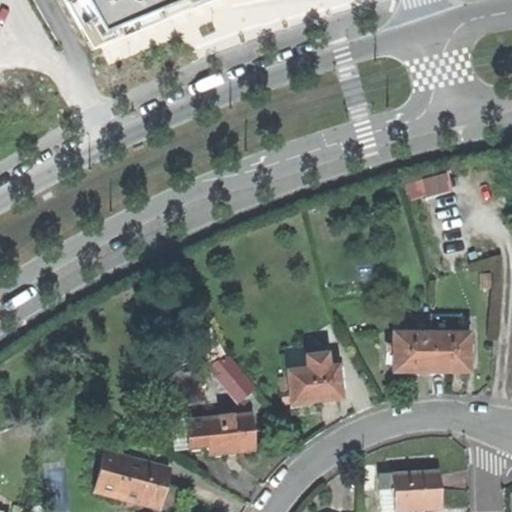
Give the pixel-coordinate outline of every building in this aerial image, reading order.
[(62,0),(92,51),(148,28),(217,0),(62,0)] [(450,172),(418,180),(423,197),(454,189),(450,172)] [(470,336),(393,336),(392,378),(410,378),(431,378),(470,378),(470,336)] [(242,403),(257,390),(229,356),(210,365),(242,403)] [(288,377),(291,408),(323,404),(341,401),(338,370),(288,377)] [(239,455),(254,453),(249,416),(186,425),(189,453),(207,451),(208,459),(239,455)] [(168,470),(105,453),(94,492),(157,509),(163,489),(168,470)] [(396,511),(442,508),(441,494),(440,471),(382,474),(382,492),(396,492),(396,511)]
